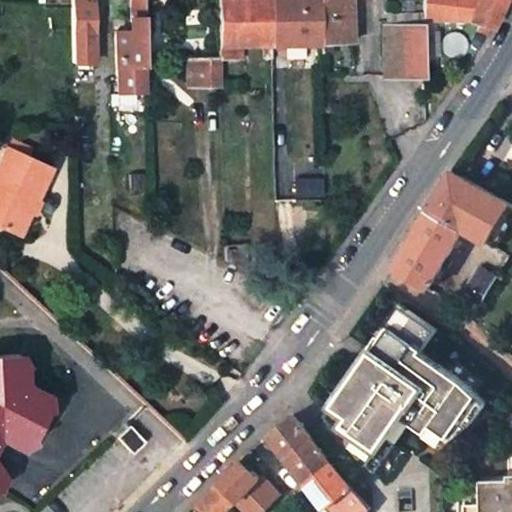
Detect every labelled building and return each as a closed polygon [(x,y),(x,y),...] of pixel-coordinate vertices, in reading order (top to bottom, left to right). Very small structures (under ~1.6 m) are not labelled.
[(94,28),(93,0),(72,0),(73,29),(94,28)] [(127,0),(129,28),(115,27),(118,91),(146,89),(144,0),(127,0)] [(271,0),(219,0),(220,47),(243,46),(272,45),(271,0)] [(303,45),(302,0),(271,0),(272,45),(303,45)] [(321,0),(302,0),(303,45),(322,44),(321,0)] [(351,0),(321,0),(322,44),(353,44),(351,0)] [(452,20),(452,0),(422,0),(423,11),(423,19),(452,20)] [(452,0),(452,20),(466,21),(490,30),(504,0),(452,0)] [(384,23),(423,22),(423,19),(423,11),(383,13),(384,23)] [(423,22),(384,23),(384,77),(424,76),(423,22)] [(73,29),(74,43),(87,43),(87,35),(94,35),(94,28),(73,29)] [(221,59),(243,58),(243,46),(220,47),(221,59)] [(221,59),(192,60),(192,86),(221,86),(221,59)] [(33,148),(11,138),(6,148),(28,158),(33,148)] [(28,158),(6,148),(0,161),(0,224),(22,234),(51,169),(28,158)] [(488,244),(511,204),(453,172),(430,211),(464,230),(488,244)] [(499,188),(508,192),(511,184),(511,182),(503,178),(499,188)] [(498,250),(511,225),(511,204),(488,244),(498,250)] [(398,268),(431,286),(464,230),(430,211),(398,268)] [(223,362),(242,338),(114,238),(115,276),(223,362)] [(248,271),(246,243),(226,244),(226,260),(248,271)] [(498,277),(480,266),(463,295),(481,306),(498,277)] [(346,392),(330,415),(372,465),(406,416),(430,432),(435,425),(456,439),(472,426),(488,403),(468,385),(424,354),(439,331),(411,311),(397,331),(390,327),(384,337),(374,351),(382,357),(370,374),(362,369),(346,392)] [(344,391),(346,392),(362,369),(370,374),(382,357),(374,351),(384,337),(382,335),(344,391)] [(0,482),(2,477),(0,473),(0,440),(20,450),(32,443),(31,439),(45,410),(50,410),(49,396),(25,384),(23,366),(27,364),(20,354),(0,355),(0,482)] [(296,416),(271,436),(309,487),(334,464),(296,416)] [(144,442),(130,426),(117,438),(132,454),(144,442)] [(247,511),(263,511),(282,493),(266,476),(262,480),(241,460),(196,506),(201,511),(227,511),(237,502),(247,511)] [(371,511),(373,509),(337,461),(334,464),(309,487),(327,509),(329,511),(371,511)] [(473,505),(465,511),(511,511),(511,484),(510,485),(509,479),(481,481),(482,505),(473,505)]
